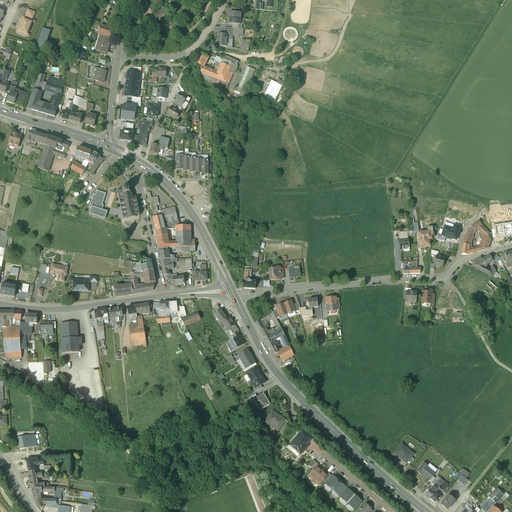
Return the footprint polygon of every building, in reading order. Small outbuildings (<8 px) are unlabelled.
[(162,9),(154,17),(160,22),(167,14),(162,9)] [(28,10),(25,17),(32,20),(35,13),(28,10)] [(34,23),(35,21),(32,20),(25,17),(23,16),(16,32),(29,37),(30,35),(27,34),(32,22),(34,23)] [(110,30),(103,28),(103,27),(102,27),(102,28),(101,27),(100,28),(99,28),(97,33),(98,35),(101,36),(110,39),(110,37),(110,36),(111,30),(110,30)] [(43,28),(37,47),(45,50),(50,31),(43,28)] [(225,35),(218,35),(217,47),(227,47),(227,36),(227,35),(225,35)] [(110,39),(101,36),(97,48),(99,48),(98,52),(106,54),(108,49),(107,49),(110,39)] [(208,59),(201,55),(196,64),(202,68),(203,68),(208,59)] [(226,55),(223,60),(223,61),(235,66),(237,60),(226,55)] [(223,60),(216,57),(214,61),(217,63),(215,68),(216,69),(216,68),(219,69),(223,61),(223,60)] [(203,68),(202,68),(197,80),(204,83),(221,91),(224,83),(228,85),(233,74),(234,75),(237,66),(235,66),(223,61),(219,69),(218,73),(217,74),(203,68)] [(255,70),(249,67),(240,89),(237,87),(233,97),(243,101),(255,70)] [(89,80),(94,81),(98,69),(93,68),(89,80)] [(106,72),(98,69),(94,81),(103,84),(105,79),(104,79),(106,72)] [(166,69),(157,69),(157,72),(157,78),(166,78),(166,69)] [(9,74),(4,72),(2,79),(1,82),(5,83),(6,80),(7,80),(9,74)] [(127,79),(140,80),(140,73),(134,72),(128,72),(127,79)] [(45,76),(38,73),(33,85),(32,90),(34,91),(34,90),(39,92),(45,76)] [(65,83),(49,78),(45,90),(56,93),(61,95),(63,89),(65,83)] [(276,83),(267,78),(256,99),(271,107),(284,82),(278,78),(276,83)] [(126,89),(138,91),(140,80),(127,79),(126,89)] [(5,83),(1,82),(0,84),(0,91),(5,94),(8,85),(5,83)] [(15,88),(11,87),(9,93),(10,94),(7,103),(14,105),(17,96),(13,95),(15,88)] [(76,91),(67,89),(66,94),(66,95),(65,104),(70,105),(73,106),(73,105),(74,97),(76,91)] [(138,91),(126,89),(125,97),(132,98),(138,98),(138,91)] [(158,89),(157,99),(161,99),(166,100),(167,90),(158,89)] [(39,92),(34,90),(34,91),(28,109),(36,112),(38,105),(42,93),(39,92)] [(26,94),(19,91),(17,96),(14,105),(22,108),(26,94)] [(56,93),(53,105),(58,107),(61,95),(56,93)] [(187,98),(180,94),(176,100),(180,103),(178,106),(178,107),(181,109),(185,102),(187,98)] [(87,101),(74,97),(73,105),(77,107),(86,110),(87,101)] [(53,105),(48,104),(48,106),(44,104),(43,107),(38,105),(36,112),(55,118),(55,117),(55,115),(56,115),(56,114),(55,114),(56,111),(58,107),(53,105)] [(82,116),(75,113),(77,107),(73,105),(73,106),(71,114),(69,122),(76,124),(76,123),(80,124),(82,116)] [(124,105),(123,112),(135,114),(136,107),(136,106),(132,106),(124,105)] [(159,106),(157,106),(148,105),(147,116),(157,117),(159,106)] [(176,111),(171,108),(167,115),(174,120),(176,121),(177,118),(180,113),(176,111)] [(69,113),(63,112),(62,115),(61,118),(63,118),(62,120),(69,122),(71,114),(69,113)] [(135,114),(123,112),(122,120),(134,122),(135,114)] [(96,117),(88,114),(85,125),(94,127),(95,122),(96,117)] [(131,145),(144,147),(145,141),(147,141),(148,132),(149,132),(150,127),(152,127),(152,122),(146,122),(142,121),(141,124),(138,124),(137,130),(140,131),(139,137),(132,136),(131,143),(131,145)] [(165,131),(156,127),(153,133),(160,135),(160,138),(164,139),(165,131)] [(42,135),(30,132),(27,143),(29,143),(30,143),(30,142),(36,144),(36,143),(39,144),(42,135)] [(133,133),(121,132),(119,141),(131,143),(132,136),(133,133)] [(21,136),(11,133),(8,145),(18,148),(21,136)] [(48,137),(42,135),(39,144),(42,145),(45,146),(48,137)] [(62,142),(48,137),(45,146),(55,150),(57,146),(60,147),(62,142)] [(158,146),(152,144),(150,153),(158,155),(159,150),(163,151),(164,148),(167,149),(168,144),(165,143),(166,139),(164,139),(160,138),(158,146)] [(55,150),(45,146),(43,151),(42,154),(42,155),(41,157),(41,158),(40,161),(38,169),(48,172),(54,156),(54,155),(55,151),(55,150)] [(60,147),(57,146),(55,150),(55,151),(66,155),(68,149),(64,148),(60,147)] [(92,153),(78,148),(75,157),(81,160),(80,161),(84,162),(84,161),(88,162),(92,153)] [(66,155),(55,151),(54,155),(64,159),(66,155)] [(94,154),(92,153),(88,162),(93,164),(92,165),(100,157),(97,156),(97,155),(96,154),(95,154),(94,154)] [(100,157),(92,165),(93,166),(89,173),(89,174),(89,175),(93,177),(93,175),(94,176),(96,173),(95,172),(96,171),(103,161),(100,157)] [(86,169),(75,163),(71,169),(79,174),(82,175),(85,171),(86,169)] [(136,197),(133,198),(132,195),(130,193),(128,186),(122,188),(119,189),(119,188),(119,189),(117,190),(117,191),(117,193),(117,194),(118,194),(120,194),(120,195),(121,195),(121,198),(122,198),(123,200),(119,201),(119,202),(120,205),(120,206),(121,210),(121,211),(122,214),(122,215),(123,219),(123,220),(124,219),(127,219),(136,217),(139,216),(140,216),(139,216),(139,212),(139,211),(138,211),(138,207),(137,203),(137,202),(136,198),(136,197)] [(91,210),(89,215),(105,220),(108,212),(101,210),(106,194),(97,191),(96,195),(94,195),(92,200),(94,200),(93,204),(91,204),(89,209),(91,210)] [(156,218),(153,206),(151,198),(150,192),(147,193),(153,218),(156,218)] [(175,208),(160,211),(162,216),(165,230),(175,229),(175,226),(179,226),(175,208)] [(153,218),(152,218),(155,232),(165,230),(162,216),(158,217),(156,218),(153,218)] [(488,232),(484,228),(485,227),(478,220),(471,227),(469,230),(474,232),(474,231),(475,231),(477,229),(484,235),(479,247),(476,248),(477,252),(487,249),(493,234),(488,232)] [(446,237),(456,240),(460,227),(454,225),(453,229),(444,226),(442,235),(442,236),(446,237)] [(179,226),(175,226),(175,229),(175,232),(176,236),(176,240),(176,248),(181,248),(187,247),(190,247),(191,247),(190,242),(190,226),(179,226)] [(419,233),(418,234),(419,236),(419,239),(420,247),(429,246),(428,241),(429,240),(431,240),(431,238),(432,236),(434,236),(433,231),(432,228),(432,227),(427,228),(427,232),(419,233)] [(165,230),(155,232),(158,248),(167,248),(175,248),(176,248),(176,240),(173,240),(174,243),(171,243),(171,242),(169,242),(169,243),(167,243),(167,241),(168,241),(165,230)] [(5,232),(2,231),(0,237),(0,238),(7,241),(9,234),(5,232)] [(472,249),(467,250),(468,245),(472,235),(467,233),(462,246),(461,255),(467,255),(473,253),(472,249)] [(195,240),(192,240),(192,242),(190,242),(191,247),(190,247),(190,252),(191,252),(200,251),(200,247),(195,247),(195,240)] [(398,240),(399,251),(409,250),(408,240),(402,240),(399,240),(398,240)] [(168,251),(159,252),(158,252),(160,260),(165,260),(170,259),(169,256),(168,251)] [(252,267),(246,266),(246,269),(245,269),(244,279),(251,279),(252,274),(253,273),(253,269),(257,268),(257,262),(258,255),(258,254),(254,253),(253,256),(253,258),(252,267)] [(437,256),(436,256),(434,264),(433,265),(434,265),(442,267),(445,258),(437,256)] [(482,260),(479,258),(473,262),(471,267),(480,271),(492,277),(495,271),(492,266),(489,271),(485,268),(487,266),(486,265),(492,261),(488,256),(482,260)] [(170,259),(165,260),(160,260),(163,272),(164,276),(167,280),(171,279),(172,279),(170,270),(173,269),(173,268),(178,267),(177,259),(170,259)] [(151,261),(145,260),(146,265),(141,266),(142,273),(143,272),(153,271),(151,261)] [(9,264),(3,263),(1,269),(0,273),(4,273),(5,267),(8,268),(9,264)] [(138,273),(142,273),(141,266),(141,263),(136,264),(136,263),(132,264),(132,268),(134,268),(135,269),(137,269),(138,273)] [(47,266),(41,265),(39,272),(46,273),(47,266)] [(67,268),(52,265),(51,268),(50,273),(59,275),(58,281),(63,282),(65,276),(66,276),(67,268)] [(8,268),(5,267),(4,273),(18,276),(19,270),(8,268)] [(280,268),(275,268),(275,269),(269,270),(265,270),(266,276),(269,276),(270,280),(281,279),(281,278),(280,269),(280,268)] [(299,269),(288,270),(289,278),(294,277),(300,277),(299,269)] [(153,271),(143,272),(144,276),(146,284),(156,283),(153,271)] [(201,273),(198,273),(199,281),(207,280),(206,272),(201,273)] [(172,279),(171,279),(172,284),(175,285),(177,285),(184,284),(183,276),(178,278),(173,279),(172,279)] [(256,282),(249,281),(249,280),(244,279),(244,288),(255,289),(255,288),(259,288),(259,282),(256,282)] [(89,281),(73,281),(73,291),(80,291),(80,292),(88,292),(89,281)] [(146,285),(137,287),(138,294),(152,291),(156,283),(146,284),(146,285)] [(16,286),(2,284),(0,294),(12,296),(14,296),(14,297),(16,286)] [(131,285),(120,287),(119,286),(114,287),(116,298),(132,295),(131,285)] [(441,288),(435,313),(449,316),(450,309),(443,307),(445,298),(451,299),(453,290),(441,288)] [(416,292),(407,291),(407,292),(406,298),(406,302),(415,302),(416,292)] [(432,293),(422,292),(421,303),(431,304),(432,295),(432,293)] [(335,298),(326,299),(327,311),(335,310),(335,307),(335,304),(336,304),(335,300),(335,298)] [(316,299),(308,300),(308,302),(307,303),(307,306),(309,306),(309,310),(312,310),(313,310),(315,310),(315,307),(317,307),(316,299)] [(291,301),(284,304),(287,314),(294,311),(295,311),(293,305),(291,301)] [(168,303),(169,314),(177,313),(178,313),(177,306),(177,302),(168,303)] [(168,303),(158,303),(158,309),(159,317),(169,316),(169,314),(168,303)] [(153,304),(134,306),(135,314),(136,314),(141,313),(141,315),(145,314),(150,314),(150,311),(153,310),(153,304)] [(284,304),(276,306),(277,310),(280,317),(280,316),(287,314),(284,304)] [(134,306),(128,307),(129,319),(137,318),(136,314),(135,314),(134,306)] [(180,306),(177,306),(178,313),(177,313),(177,317),(181,317),(186,316),(184,307),(180,307),(180,306)] [(107,309),(94,311),(96,320),(102,319),(101,315),(103,315),(107,314),(107,309)] [(227,318),(220,309),(215,313),(214,314),(228,331),(230,329),(235,325),(229,316),(227,318)] [(115,310),(112,310),(108,310),(110,319),(113,318),(114,321),(112,321),(113,325),(114,325),(115,327),(116,327),(117,326),(115,310)] [(14,312),(1,312),(1,317),(2,324),(2,328),(3,328),(7,328),(6,320),(11,320),(11,318),(14,318),(14,312)] [(276,318),(275,317),(273,313),(270,314),(273,321),(276,327),(273,328),(274,329),(275,333),(276,332),(281,330),(276,318)] [(185,319),(182,321),(184,327),(200,319),(198,314),(193,316),(185,319)] [(270,314),(264,318),(267,322),(268,324),(273,321),(270,314)] [(37,315),(26,315),(25,323),(25,324),(26,335),(29,335),(31,335),(30,327),(29,327),(29,323),(33,323),(37,323),(37,318),(37,315)] [(264,318),(255,323),(264,338),(268,336),(267,333),(264,329),(265,328),(263,325),(267,322),(264,318)] [(142,319),(137,320),(137,324),(129,326),(131,341),(145,339),(142,319)] [(52,324),(45,324),(45,323),(40,324),(41,336),(53,335),(53,329),(52,329),(52,324)] [(77,323),(61,325),(63,354),(79,352),(78,346),(81,346),(81,339),(78,339),(77,323)] [(239,331),(235,325),(230,329),(234,334),(237,332),(239,331)] [(20,328),(15,328),(7,328),(3,328),(3,333),(4,337),(5,353),(21,352),(20,350),(20,340),(20,328)] [(281,330),(276,332),(279,338),(281,337),(286,347),(278,351),(278,352),(282,361),(294,355),(281,330)] [(268,336),(264,338),(273,354),(278,352),(278,351),(272,342),(279,338),(276,332),(268,336)] [(244,344),(239,336),(234,339),(226,343),(229,348),(230,347),(232,351),(244,344)] [(247,349),(238,355),(246,369),(255,363),(247,349)] [(231,355),(226,358),(229,364),(234,362),(231,355)] [(257,369),(248,375),(255,388),(261,385),(265,383),(257,369)] [(257,398),(253,401),(254,401),(260,411),(269,405),(265,400),(266,399),(263,395),(257,398)] [(285,421),(272,412),(265,422),(278,431),(285,421)] [(295,417),(289,419),(291,425),(297,423),(295,417)] [(311,440),(302,432),(287,448),(288,449),(291,452),(298,458),(300,456),(308,447),(306,445),(311,440)] [(30,435),(18,438),(20,449),(32,447),(31,441),(35,440),(34,435),(30,436),(30,435)] [(406,451),(400,446),(394,453),(406,463),(407,462),(411,457),(413,454),(407,449),(406,451)] [(38,459),(26,460),(28,472),(34,471),(33,467),(35,466),(35,465),(39,465),(38,459)] [(435,474),(427,467),(427,466),(423,463),(417,472),(421,475),(422,474),(430,480),(432,477),(435,474)] [(316,468),(313,471),(309,476),(310,477),(312,483),(321,472),(316,468)] [(34,471),(28,472),(29,476),(29,478),(30,478),(31,485),(36,484),(38,484),(37,479),(42,478),(42,476),(44,476),(44,473),(35,474),(34,471)] [(321,472),(312,483),(318,484),(320,485),(324,480),(327,477),(321,472)] [(468,481),(461,475),(459,477),(457,480),(463,486),(468,481)] [(329,484),(327,486),(332,491),(339,482),(334,478),(333,479),(329,484)] [(339,482),(332,491),(337,495),(339,493),(344,488),(344,487),(339,482)] [(442,484),(439,488),(441,490),(443,492),(447,487),(448,486),(444,482),(442,484)] [(433,486),(425,496),(430,499),(439,488),(436,486),(435,488),(433,486)] [(38,488),(32,489),(34,500),(41,499),(40,495),(40,493),(48,492),(47,488),(45,488),(40,488),(38,488)] [(439,488),(430,499),(431,501),(430,502),(432,504),(433,503),(434,503),(439,496),(438,495),(438,494),(441,490),(439,488)] [(497,488),(488,497),(490,499),(480,508),(483,511),(486,511),(493,506),(495,504),(503,495),(497,488)] [(344,497),(342,499),(347,504),(354,495),(349,491),(344,497)] [(354,495),(347,504),(352,508),(354,506),(359,501),(360,500),(354,495)] [(448,495),(441,504),(447,510),(455,500),(448,495)] [(41,499),(34,500),(35,500),(37,508),(40,508),(40,509),(43,509),(43,508),(44,507),(44,505),(48,505),(50,504),(56,504),(56,501),(56,500),(43,499),(41,499)] [(58,502),(56,501),(56,504),(50,504),(48,505),(48,511),(71,511),(72,508),(58,506),(58,502)] [(471,506),(467,503),(465,505),(468,507),(470,510),(473,511),(475,510),(471,506)]
